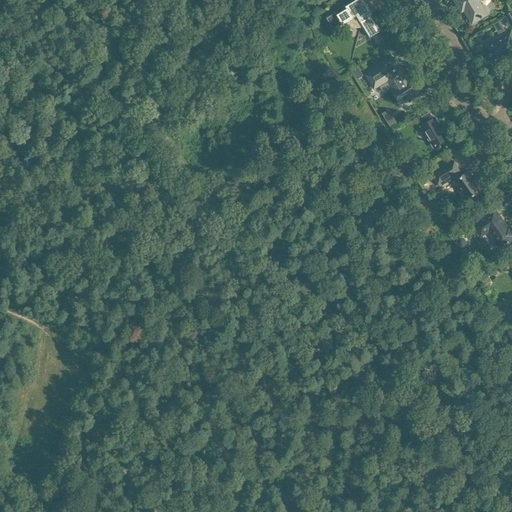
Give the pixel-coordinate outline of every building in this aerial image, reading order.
[(362,25),(370,38),(381,31),(377,25),(376,25),(368,12),(370,11),(363,0),(356,0),(350,4),(351,6),(338,15),(336,12),(327,18),(334,30),(338,28),(338,27),(343,24),(348,21),(349,23),(353,25),(357,26),(361,26),(362,25)] [(454,0),(459,8),(462,6),(473,24),(487,15),(478,0),(454,0)] [(511,53),(511,32),(511,31),(484,47),(494,64),(511,53)] [(409,80),(395,58),(367,75),(374,88),(388,80),(394,89),(392,90),(400,104),(420,92),(411,78),(409,80)] [(352,71),(357,79),(363,76),(358,68),(352,71)] [(419,120),(423,125),(421,126),(424,131),(426,130),(430,136),(428,137),(434,148),(448,139),(444,131),(440,125),(435,118),(434,119),(430,113),(419,120)] [(440,186),(452,179),(454,181),(454,182),(467,201),(482,190),(477,183),(479,182),(475,176),(473,177),(469,171),(462,176),(459,172),(461,172),(454,161),(433,174),(440,186)] [(481,219),(482,220),(474,226),(480,234),(488,229),(501,248),(511,240),(511,230),(509,226),(507,228),(495,209),(481,219)] [(458,239),(457,242),(460,246),(463,247),(466,245),(467,242),(465,238),(461,237),(458,239)] [(473,266),(477,272),(481,270),(477,263),(473,266)]
